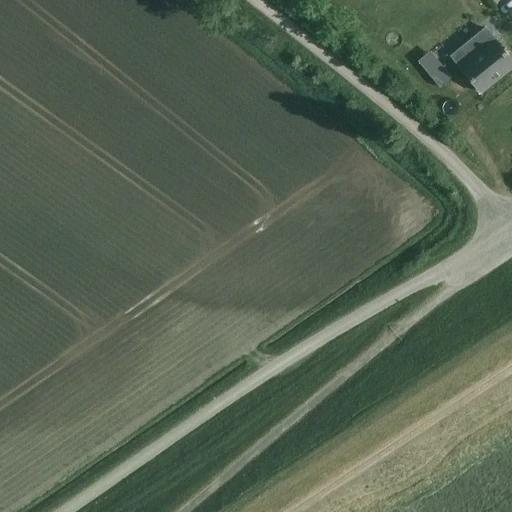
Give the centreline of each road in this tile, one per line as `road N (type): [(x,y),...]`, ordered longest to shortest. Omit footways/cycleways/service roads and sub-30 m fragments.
road 1 (unclassified): [(62,511),(283,362),(511,233)]
road 2 (unclassified): [(511,220),(237,0)]
road 3 (track): [(295,511),(511,366)]
